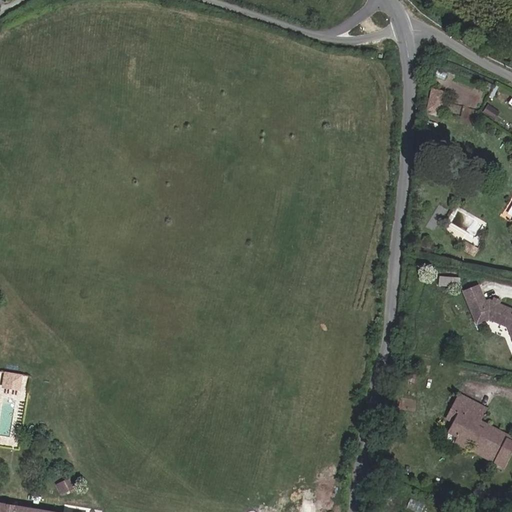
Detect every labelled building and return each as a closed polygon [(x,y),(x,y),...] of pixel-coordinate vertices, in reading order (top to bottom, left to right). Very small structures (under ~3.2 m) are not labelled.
[(443,92),(431,90),(427,109),(439,112),(443,92)] [(453,247),(459,251),(463,245),(457,240),(453,247)] [(469,249),(463,245),(459,251),(466,255),(469,249)] [(485,300),(479,284),(463,291),(476,324),(489,318),(508,326),(511,335),(511,307),(489,299),(485,300)] [(21,391),(24,374),(5,370),(1,387),(21,391)] [(472,452),(470,457),(494,466),(492,472),(503,476),(511,455),(500,450),(502,445),(484,438),(483,441),(472,437),(475,431),(469,429),(473,417),(451,408),(445,423),(449,426),(442,443),(452,447),(451,454),(463,458),(467,450),(472,452)] [(480,419),(473,417),(469,429),(475,431),(480,419)] [(511,453),(511,449),(502,445),(500,450),(511,455),(511,453)] [(468,462),(492,472),(494,466),(470,457),(468,462)] [(69,478),(64,480),(68,492),(73,490),(69,478)] [(62,494),(68,492),(64,480),(58,483),(62,494)] [(48,511),(0,503),(0,511),(48,511)]
